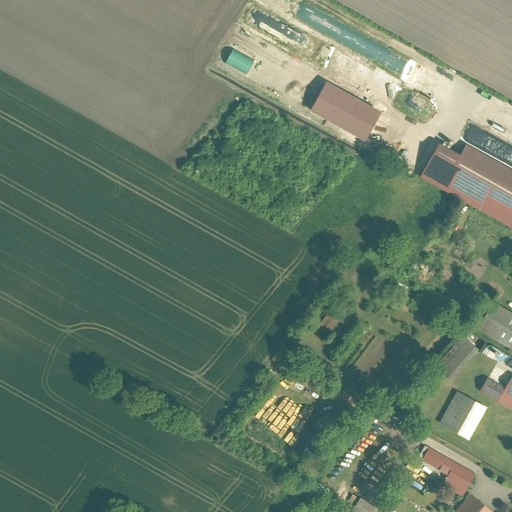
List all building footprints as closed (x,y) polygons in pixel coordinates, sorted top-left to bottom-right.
[(234,50),(227,61),(255,78),(262,67),(234,50)] [(328,66),(331,68),(340,55),(337,52),(328,66)] [(337,73),(345,55),(340,53),(332,71),(337,73)] [(449,81),(413,61),(389,105),(425,125),(449,81)] [(511,171),(466,146),(460,157),(438,145),(420,177),(511,226),(511,171)] [(400,310),(408,311),(409,304),(401,303),(400,310)] [(511,315),(491,303),(476,329),(511,349),(511,346),(511,315)] [(328,332),(336,318),(325,312),(318,327),(328,332)] [(435,367),(450,381),(478,350),(463,336),(435,367)] [(511,375),(505,388),(487,378),(480,391),(511,408),(511,375)] [(457,392),(439,424),(467,440),(485,408),(457,392)] [(442,484),(462,496),(475,474),(430,447),(423,458),(440,469),(440,470),(448,475),(442,484)] [(490,511),(470,494),(453,511),(490,511)] [(360,498),(350,511),(380,511),(381,511),(360,498)]
